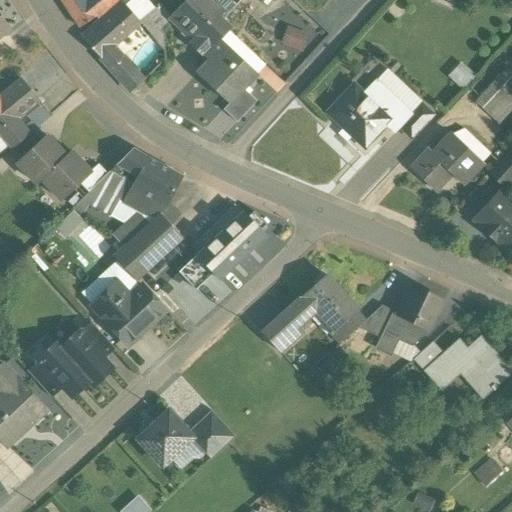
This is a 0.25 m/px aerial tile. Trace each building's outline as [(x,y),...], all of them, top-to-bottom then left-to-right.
[(83,0),(60,0),(79,28),(95,17),(85,1),(83,0)] [(86,0),(85,1),(95,17),(115,0),(86,0)] [(188,0),(172,17),(195,39),(217,16),(230,4),(230,0),(188,0)] [(121,2),(80,39),(98,58),(112,46),(138,23),(121,2)] [(158,6),(139,21),(159,46),(177,30),(158,6)] [(0,16),(0,39),(11,31),(0,16)] [(195,39),(190,44),(201,55),(217,38),(218,39),(229,28),(217,16),(195,39)] [(309,32),(287,24),(281,42),(302,50),(309,32)] [(218,39),(217,38),(201,55),(208,62),(196,74),(228,105),(242,90),(256,76),(218,39)] [(112,46),(98,58),(108,69),(122,57),(112,46)] [(122,57),(108,69),(131,94),(143,80),(122,57)] [(372,78),(384,71),(376,58),(364,65),(372,78)] [(463,63),(450,75),(463,88),(476,75),(463,63)] [(511,77),(505,71),(492,84),(502,93),(511,82),(511,77)] [(21,80),(0,96),(0,99),(5,106),(15,118),(37,100),(21,80)] [(410,115),(375,82),(363,95),(390,121),(398,128),(410,115)] [(511,82),(502,93),(510,102),(511,103),(511,82)] [(502,93),(492,84),(474,103),(492,121),(510,102),(502,93)] [(363,95),(353,85),(326,114),(363,149),(390,121),(363,95)] [(228,105),(222,111),(236,124),(256,103),(242,90),(228,105)] [(511,103),(510,102),(492,121),(497,125),(511,106),(511,103)] [(42,104),(28,117),(32,121),(37,127),(51,115),(42,104)] [(15,118),(5,106),(0,109),(0,135),(8,145),(12,150),(13,149),(29,135),(23,129),(15,118)] [(410,115),(398,128),(410,140),(432,117),(420,106),(410,115)] [(32,121),(23,129),(29,135),(33,131),(37,127),(32,121)] [(29,135),(13,149),(20,157),(40,139),(33,131),(29,135)] [(489,155),(463,131),(451,136),(481,164),(489,155)] [(0,135),(0,151),(8,145),(0,135)] [(65,156),(45,135),(40,139),(20,157),(15,162),(36,185),(42,180),(61,201),(63,199),(80,183),(91,173),(90,172),(70,151),(65,156)] [(451,136),(450,135),(432,155),(428,151),(410,170),(434,193),(450,176),(460,186),(481,164),(451,136)] [(510,151),(494,135),(487,143),(503,159),(505,156),(510,151)] [(148,158),(132,149),(118,164),(138,175),(148,158)] [(511,180),(511,162),(505,156),(503,159),(489,174),(505,189),(511,180)] [(182,178),(148,158),(138,175),(131,188),(147,197),(165,208),(182,178)] [(97,164),(90,172),(91,173),(80,183),(88,192),(94,187),(107,174),(97,164)] [(138,175),(118,164),(107,174),(94,187),(118,200),(123,202),(131,188),(138,175)] [(80,183),(63,199),(72,209),(82,199),(88,192),(80,183)] [(88,192),(82,199),(110,215),(118,200),(94,187),(88,192)] [(147,197),(131,188),(123,202),(130,206),(125,216),(134,221),(141,208),(147,197)] [(511,203),(499,192),(473,220),(505,250),(511,242),(511,203)] [(188,249),(195,256),(242,212),(234,204),(188,249)] [(152,221),(141,208),(134,221),(132,224),(139,233),(152,221)] [(65,236),(83,220),(75,212),(58,228),(65,236)] [(248,218),(242,212),(195,256),(212,274),(220,282),(267,237),(261,231),(267,226),(254,213),(248,218)] [(139,233),(123,248),(144,271),(181,237),(160,214),(152,221),(139,233)] [(128,221),(112,236),(123,248),(139,233),(132,224),(128,221)] [(195,290),(212,274),(195,256),(178,272),(195,290)] [(359,311),(326,275),(285,311),(297,324),(315,308),(336,331),(359,311)] [(122,298),(111,286),(91,304),(127,345),(164,312),(141,287),(129,297),(126,294),(122,298)] [(400,314),(400,315),(427,328),(441,300),(414,287),(400,314)] [(380,307),(360,325),(383,335),(395,311),(380,307)] [(285,311),(261,333),(279,353),(303,331),(297,324),(285,311)] [(427,328),(400,315),(400,314),(395,311),(383,335),(377,348),(389,354),(397,337),(411,344),(424,335),(427,328)] [(114,349),(90,322),(78,333),(103,359),(114,349)] [(103,359),(78,333),(61,348),(60,349),(89,380),(88,381),(92,385),(111,368),(103,359)] [(480,336),(466,348),(458,339),(442,354),(422,371),(436,387),(459,367),(473,383),(469,387),(480,400),(511,372),(480,336)] [(432,343),(412,360),(422,371),(442,354),(432,343)] [(89,380),(60,349),(61,348),(57,344),(39,361),(63,387),(71,396),(88,381),(89,380)] [(63,387),(39,361),(27,371),(51,398),(63,387)] [(0,393),(0,442),(3,446),(26,424),(29,427),(47,411),(17,379),(16,379),(2,364),(0,365),(0,390),(2,392),(0,393)] [(211,411),(187,433),(192,438),(191,439),(211,460),(235,438),(211,411)] [(187,433),(168,412),(138,440),(162,466),(191,439),(192,438),(187,433)] [(492,461),(475,476),(484,487),(501,471),(492,461)] [(139,494),(121,510),(122,511),(150,511),(153,510),(139,494)] [(416,495),(411,506),(424,511),(428,511),(433,502),(416,495)]
